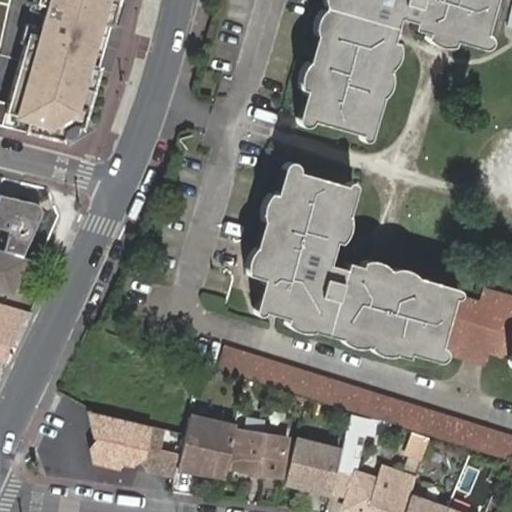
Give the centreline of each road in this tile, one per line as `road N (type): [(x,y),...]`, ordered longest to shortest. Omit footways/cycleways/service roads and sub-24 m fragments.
road 1 (residential): [(236,124),(181,302),(197,323),(511,424)]
road 2 (secondary): [(0,441),(118,188)]
road 3 (residential): [(271,0),(236,124)]
road 4 (residential): [(0,156),(118,188)]
